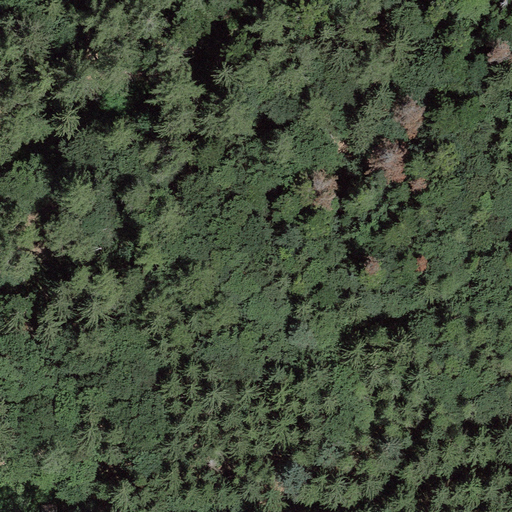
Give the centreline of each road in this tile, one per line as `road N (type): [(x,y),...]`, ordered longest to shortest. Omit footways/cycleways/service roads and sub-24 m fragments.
road 1 (track): [(511,209),(468,285),(372,330),(246,367),(0,398)]
road 2 (track): [(298,511),(447,487),(511,463)]
road 3 (track): [(85,0),(82,35),(96,101),(154,191)]
